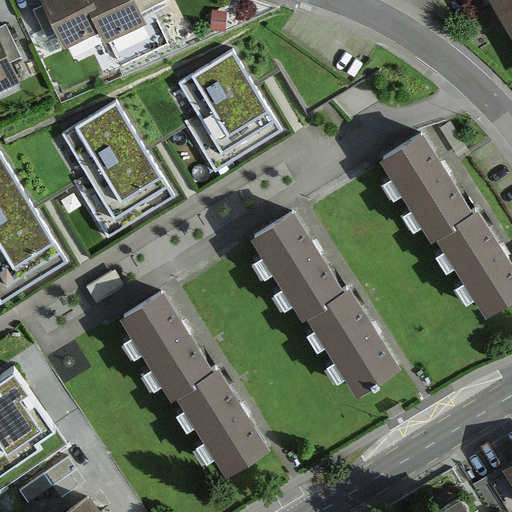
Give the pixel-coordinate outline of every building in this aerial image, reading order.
[(47,0),(68,46),(103,31),(93,10),(100,6),(97,0),(47,0)] [(139,0),(97,0),(100,6),(93,10),(103,31),(107,41),(150,22),(139,0)] [(140,0),(144,8),(161,0),(140,0)] [(511,0),(489,0),(511,38),(511,0)] [(0,30),(0,91),(23,81),(0,30)] [(228,46),(174,78),(217,148),(270,116),(228,46)] [(113,216),(163,185),(109,98),(59,129),(113,216)] [(425,132),(386,156),(435,235),(439,233),(474,211),(425,132)] [(0,159),(0,277),(6,287),(59,253),(0,159)] [(474,211),(439,233),(489,314),(511,299),(511,259),(480,208),(474,211)] [(295,212),(256,236),(305,315),(309,313),(344,291),(295,212)] [(344,291),(309,313),(359,393),(400,368),(350,287),(344,291)] [(164,290),(125,314),(174,393),(178,391),(213,369),(164,290)] [(13,364),(0,373),(0,467),(0,468),(40,441),(36,435),(54,422),(13,364)] [(213,369),(178,391),(228,472),(269,446),(219,366),(213,369)] [(62,444),(0,485),(0,501),(7,511),(19,511),(35,502),(80,471),(62,444)] [(63,511),(105,511),(92,492),(63,511)] [(472,511),(464,497),(439,511),(472,511)] [(41,511),(35,502),(19,511),(41,511)]
